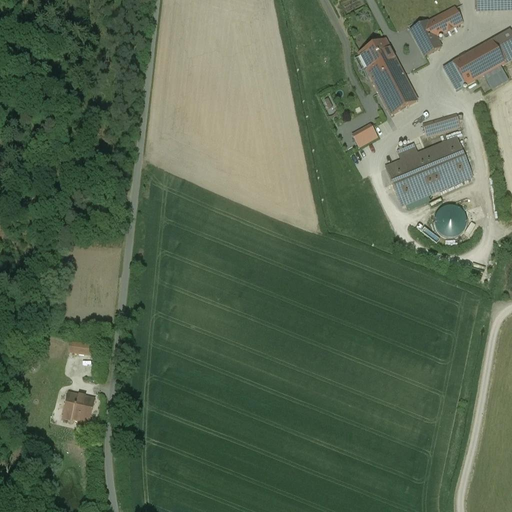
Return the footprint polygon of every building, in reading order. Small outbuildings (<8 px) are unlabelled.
[(511,0),(475,0),(476,16),(511,15),(511,0)] [(462,25),(455,10),(427,24),(426,23),(410,31),(424,58),(441,49),(435,39),(462,25)] [(511,37),(509,33),(491,43),(504,66),(511,61),(511,37)] [(395,60),(396,60),(395,59),(394,60),(385,42),(358,56),(368,74),(395,60)] [(504,66),(491,43),(443,70),(456,93),(504,66)] [(417,103),(395,60),(368,74),(390,117),(417,103)] [(456,116),(423,126),(427,137),(460,128),(456,116)] [(360,142),(378,132),(375,127),(357,137),(360,142)] [(401,163),(386,170),(401,208),(472,179),(456,140),(417,157),(413,147),(397,154),(401,163)] [(70,343),(68,354),(95,358),(97,346),(70,343)] [(95,401),(68,395),(63,420),(89,426),(95,401)]
